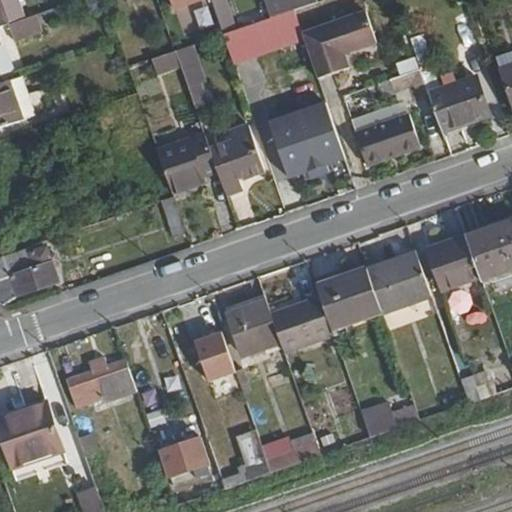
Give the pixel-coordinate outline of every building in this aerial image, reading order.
[(0,0),(0,26),(10,24),(9,22),(1,0),(0,0)] [(18,0),(1,0),(9,22),(24,16),(18,0)] [(172,0),(175,9),(200,0),(172,0)] [(210,0),(223,35),(235,31),(224,0),(210,0)] [(315,0),(263,0),(270,19),(294,10),(316,3),(315,0)] [(357,0),(297,21),(313,67),(344,56),(339,41),(372,30),(361,0),(357,0)] [(10,24),(16,41),(44,31),(38,14),(10,24)] [(261,24),(266,39),(290,30),(287,23),(293,21),(290,14),(261,24)] [(421,33),(410,36),(415,60),(426,58),(421,33)] [(511,63),(502,67),(511,96),(511,63)] [(390,80),(395,94),(409,89),(414,102),(430,96),(421,70),(390,80)] [(0,129),(35,118),(22,78),(3,84),(2,84),(0,84),(0,129)] [(430,97),(442,132),(489,117),(477,81),(430,97)] [(189,90),(196,110),(207,106),(200,87),(189,90)] [(357,135),(367,165),(421,146),(410,117),(357,135)] [(260,129),(262,137),(282,130),(280,123),(260,129)] [(64,131),(75,162),(91,156),(80,125),(64,131)] [(299,143),(312,184),(342,174),(336,154),(342,152),(333,125),(326,127),(328,134),(299,143)] [(211,153),(218,174),(226,199),(242,193),(239,185),(265,175),(248,130),(230,137),(233,146),(211,153)] [(262,137),(267,152),(287,144),(282,130),(262,137)] [(159,152),(173,194),(206,184),(204,179),(218,174),(211,153),(205,137),(159,152)] [(167,201),(173,217),(181,214),(175,198),(167,201)] [(169,218),(175,238),(187,234),(181,214),(173,217),(169,218)] [(511,221),(465,237),(479,277),(481,281),(511,269),(511,221)] [(428,250),(442,290),(479,277),(465,237),(428,250)] [(0,258),(0,303),(4,305),(21,295),(58,283),(52,265),(59,262),(56,256),(50,258),(47,249),(31,254),(29,248),(0,258)] [(369,277),(378,306),(381,313),(382,314),(431,298),(418,257),(368,275),(369,277)] [(315,290),(318,298),(332,338),(333,340),(349,334),(346,326),(343,318),(378,306),(369,277),(331,290),(329,285),(315,290)] [(270,316),(281,347),(283,355),(332,338),(318,298),(270,316)] [(229,314),(243,355),(263,347),(265,353),(281,347),(270,316),(264,301),(229,314)] [(378,306),(343,318),(346,326),(381,313),(378,306)] [(220,333),(195,343),(210,384),(236,375),(220,333)] [(91,364),(94,373),(104,369),(102,361),(91,364)] [(67,381),(75,406),(104,397),(105,402),(135,391),(125,362),(104,369),(94,373),(67,381)] [(460,378),(466,403),(481,399),(474,374),(460,378)] [(386,401),(358,411),(368,439),(419,422),(413,403),(389,411),(386,401)] [(0,419),(0,425),(17,419),(18,422),(49,411),(46,404),(0,419)] [(0,425),(0,438),(16,486),(68,468),(49,411),(18,422),(17,419),(0,425)] [(77,436),(83,455),(97,450),(91,432),(77,436)] [(223,491),(271,474),(256,432),(236,440),(247,473),(239,476),(241,481),(222,488),(223,491)] [(159,452),(171,485),(208,472),(205,464),(208,463),(200,438),(159,452)] [(288,455),(292,466),(319,457),(315,445),(288,455)] [(219,481),(172,496),(176,507),(223,491),(222,488),(219,481)] [(78,497),(83,511),(103,511),(96,491),(78,497)]
